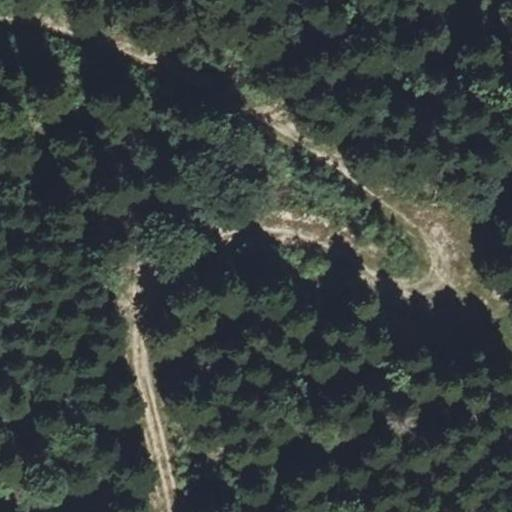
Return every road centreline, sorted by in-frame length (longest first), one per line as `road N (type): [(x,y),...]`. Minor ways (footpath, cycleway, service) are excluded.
road 1 (track): [(511,342),(350,157),(188,78),(83,15),(5,0)]
road 2 (track): [(399,209),(233,206),(156,225),(126,277),(163,511)]
